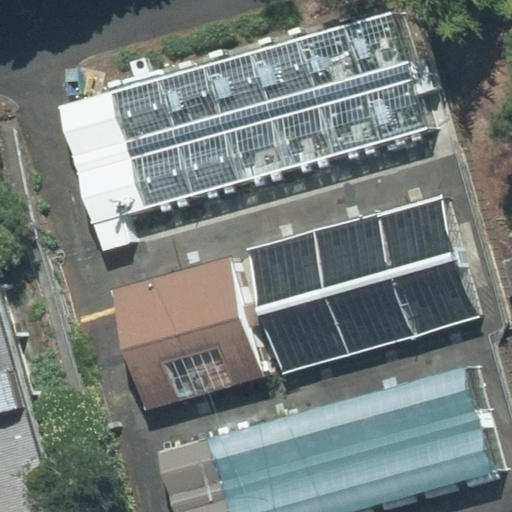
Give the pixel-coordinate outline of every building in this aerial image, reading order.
[(410,13),(70,111),(104,227),(443,129),(410,13)] [(511,95),(469,108),(507,245),(511,243),(511,95)] [(154,416),(482,321),(446,199),(118,293),(154,416)] [(0,288),(0,511),(70,511),(7,287),(0,288)] [(469,367),(168,454),(184,511),(370,511),(501,475),(469,367)]
